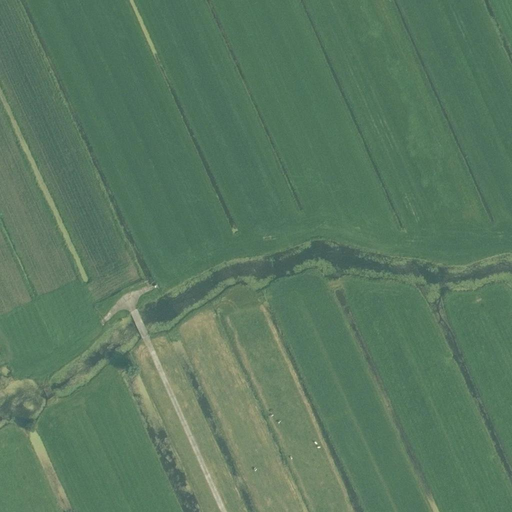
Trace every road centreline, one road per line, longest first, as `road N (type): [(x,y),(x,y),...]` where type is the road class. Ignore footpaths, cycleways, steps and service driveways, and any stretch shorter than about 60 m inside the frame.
road 1 (track): [(126,299),(252,244),(315,227),(400,246),(511,240)]
road 2 (track): [(224,511),(133,310)]
road 3 (track): [(0,388),(81,344),(126,299),(133,310)]
